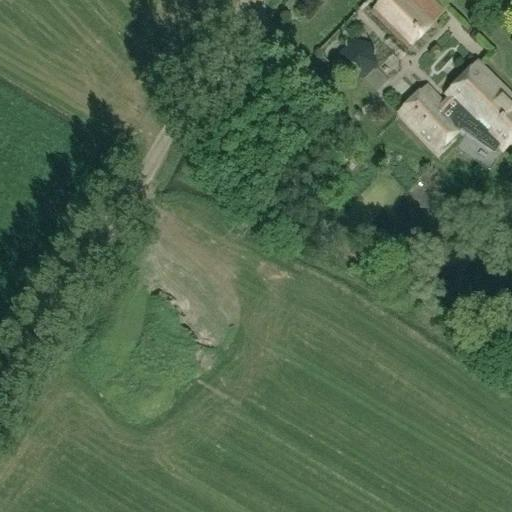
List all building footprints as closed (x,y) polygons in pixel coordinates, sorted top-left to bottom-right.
[(406,0),(383,0),(371,12),(408,49),(432,25),(406,0)] [(387,59),(350,21),(322,48),(359,86),(387,59)] [(276,80),(304,104),(319,85),(291,62),(276,80)] [(498,146),(504,152),(511,143),(511,96),(477,63),(446,94),(449,98),(444,103),(427,85),(399,112),(398,113),(438,154),(439,153),(438,153),(463,130),(492,149),(498,146)] [(425,186),(421,189),(424,191),(434,179),(425,171),(418,179),(425,186)]
